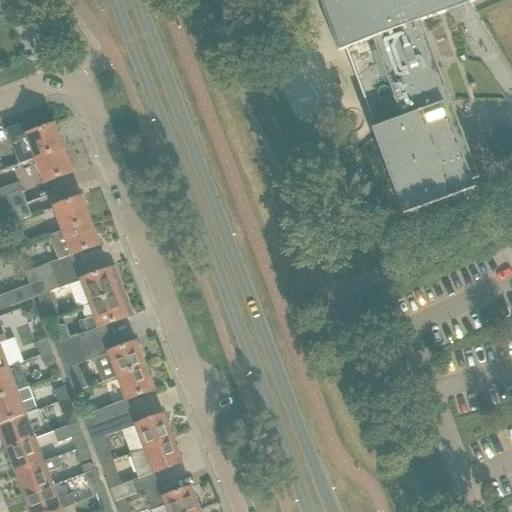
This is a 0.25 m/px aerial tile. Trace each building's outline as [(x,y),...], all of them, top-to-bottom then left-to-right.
[(478,0),(318,0),(338,52),(345,50),(374,129),(371,130),(403,215),(474,189),(471,181),(478,178),(464,140),(450,103),(423,29),(420,22),(441,14),(478,0)] [(54,125),(39,130),(35,119),(5,130),(18,166),(63,149),(54,125)] [(41,185),(72,173),(63,149),(18,166),(32,161),(41,185)] [(0,209),(2,213),(26,204),(19,182),(0,188),(0,209)] [(48,237),(90,221),(81,197),(51,209),(60,232),(47,237),(48,237)] [(6,226),(31,217),(26,204),(2,213),(6,226)] [(57,261),(99,245),(90,221),(48,237),(57,261)] [(29,286),(56,276),(51,263),(24,274),(29,285),(28,285),(29,286)] [(123,291),(116,273),(111,269),(76,282),(85,306),(123,291)] [(48,293),(61,288),(56,276),(29,286),(34,299),(37,297),(46,320),(57,316),(48,293)] [(34,299),(29,286),(28,285),(4,294),(9,308),(34,299)] [(130,317),(130,310),(123,291),(85,306),(80,307),(85,320),(82,321),(87,333),(130,317)] [(33,305),(20,310),(23,317),(30,320),(37,317),(33,305)] [(0,346),(0,344),(6,343),(0,327),(0,371),(8,368),(0,346)] [(68,340),(66,334),(61,332),(51,336),(59,358),(83,349),(78,336),(68,340)] [(40,356),(50,352),(45,340),(35,344),(40,356)] [(114,378),(145,366),(136,342),(105,354),(114,378)] [(75,366),(88,361),(83,349),(59,358),(73,393),(84,388),(75,366)] [(45,368),(55,364),(50,352),(40,356),(45,368)] [(123,402),(154,391),(145,366),(114,378),(123,402)] [(0,397),(17,391),(8,368),(0,371),(0,397)] [(26,416),(37,412),(28,387),(17,391),(0,397),(0,425),(26,416)] [(58,404),(68,399),(63,387),(53,391),(58,404)] [(66,426),(77,422),(68,399),(58,404),(66,426)] [(86,430),(110,421),(105,409),(81,418),(86,430)] [(141,450),(172,439),(163,415),(132,426),(140,450),(141,450)] [(35,438),(26,416),(0,425),(0,435),(5,450),(35,438)] [(104,438),(114,434),(110,421),(86,430),(100,466),(112,461),(104,438)] [(75,450),(86,446),(77,422),(66,426),(52,431),(57,444),(71,439),(75,450)] [(14,473),(44,462),(35,438),(5,450),(14,473)] [(153,474),(181,463),(172,439),(141,450),(140,450),(127,455),(136,481),(121,486),(112,461),(100,466),(114,503),(158,487),(153,474)] [(75,450),(79,463),(91,459),(86,446),(75,450)] [(48,473),(60,468),(57,458),(44,463),(44,462),(14,473),(23,496),(52,485),(48,473)] [(90,463),(81,466),(84,473),(95,469),(93,464),(90,463)] [(93,498),(104,493),(95,469),(84,473),(93,498)] [(71,496),(58,501),(52,485),(23,496),(28,511),(54,511),(61,509),(74,505),(71,496)] [(191,487),(163,498),(158,487),(114,503),(117,511),(148,511),(162,507),(164,511),(195,511),(199,511),(191,487)] [(98,511),(111,511),(104,493),(93,498),(98,511)]
